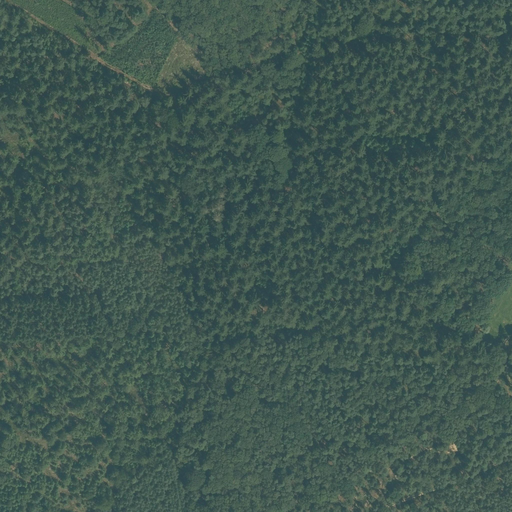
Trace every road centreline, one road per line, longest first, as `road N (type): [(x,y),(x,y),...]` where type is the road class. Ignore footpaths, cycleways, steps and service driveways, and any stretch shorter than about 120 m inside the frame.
road 1 (track): [(511,136),(306,313),(249,326),(202,362),(185,384),(171,437)]
road 2 (track): [(0,221),(40,191),(159,145),(272,67),(299,40),(319,0)]
road 3 (track): [(171,437),(0,445)]
road 4 (track): [(376,511),(511,458)]
road 5 (track): [(0,64),(78,179)]
